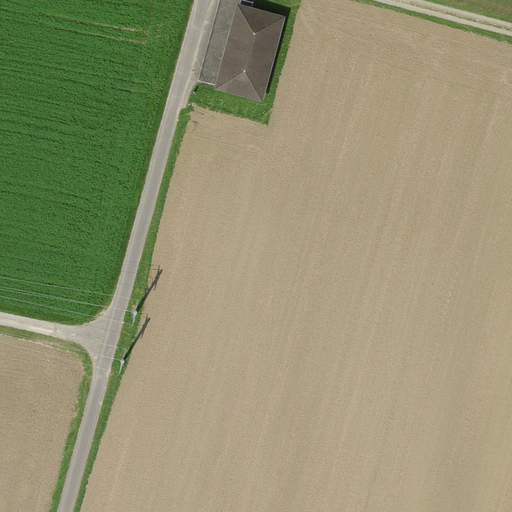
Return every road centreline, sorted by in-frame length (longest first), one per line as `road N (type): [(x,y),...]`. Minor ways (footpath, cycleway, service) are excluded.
road 1 (track): [(67,511),(207,0)]
road 2 (track): [(389,0),(511,33)]
